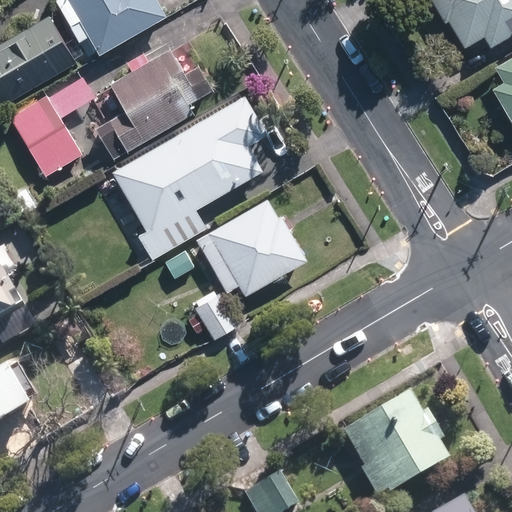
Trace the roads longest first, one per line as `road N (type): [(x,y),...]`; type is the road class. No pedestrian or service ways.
road 1 (residential): [(463,269),(49,511)]
road 2 (residential): [(463,269),(294,0)]
